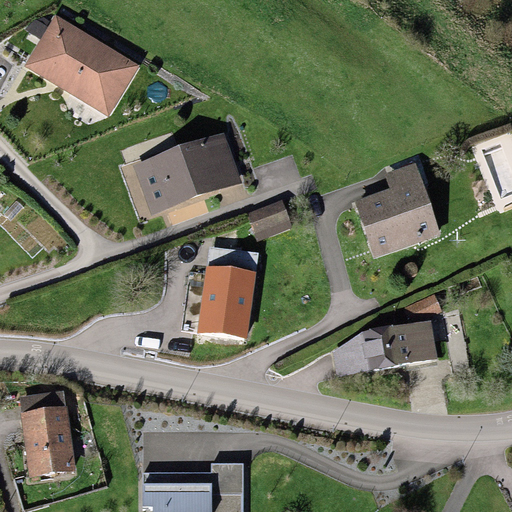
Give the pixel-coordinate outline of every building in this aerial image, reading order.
[(140,65),(55,15),(24,67),(109,117),(140,65)] [(221,141),(151,167),(167,210),(237,185),(221,141)] [(391,197),(355,208),(371,258),(434,238),(413,169),(385,178),(391,197)] [(279,208),(249,220),(257,238),(286,226),(279,208)] [(206,274),(253,279),(254,264),(207,259),(206,274)] [(206,274),(199,338),(246,343),(253,279),(206,274)] [(432,303),(403,313),(409,328),(437,318),(432,303)] [(430,332),(359,343),(364,375),(434,364),(430,332)] [(22,421),(64,416),(62,399),(20,404),(22,421)] [(64,416),(22,421),(29,482),(72,477),(64,416)] [(112,511),(110,501),(90,505),(91,511),(112,511)]
